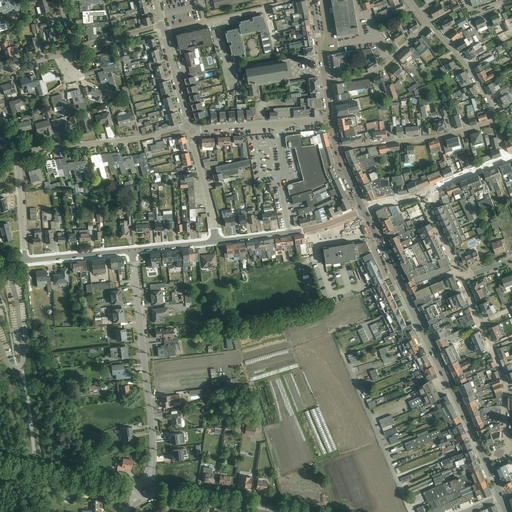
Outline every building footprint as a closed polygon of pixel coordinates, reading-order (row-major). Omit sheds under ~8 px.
[(20,10),(19,8),(21,6),(19,2),(16,4),(15,0),(13,1),(11,0),(0,0),(2,3),(6,1),(7,4),(0,7),(0,12),(2,12),(4,15),(14,9),(16,12),(20,10)] [(38,14),(42,13),(50,11),(46,0),(42,0),(38,1),(40,7),(37,8),(38,14)] [(80,0),(77,0),(79,0),(80,12),(87,11),(86,4),(90,4),(99,4),(99,2),(102,2),(101,0),(80,0)] [(135,9),(146,6),(144,0),(138,0),(133,2),(135,9)] [(248,0),(212,0),(215,8),(248,0)] [(305,0),(288,4),(278,6),(278,8),(285,7),(292,6),(293,8),(306,5),(305,0)] [(334,15),(334,16),(335,17),(334,17),(335,20),(338,36),(356,33),(358,32),(352,0),(332,0),(335,15),(334,15)] [(386,4),(382,5),(383,7),(387,6),(388,9),(399,4),(399,3),(397,0),(396,0),(390,3),(390,2),(386,4)] [(371,8),(370,5),(369,2),(363,4),(365,10),(371,8)] [(402,2),(399,3),(399,4),(388,9),(379,13),(382,20),(394,14),(405,9),(402,2)] [(445,12),(441,4),(430,10),(434,18),(445,12)] [(306,5),(293,8),(285,10),(287,17),(290,16),(307,12),(306,5)] [(142,14),(143,14),(148,13),(146,6),(135,9),(131,10),(125,11),(126,15),(132,13),(132,14),(141,11),(142,14)] [(87,11),(80,12),(83,12),(83,23),(86,23),(90,23),(90,16),(106,15),(105,10),(90,11),(87,11)] [(309,19),(307,12),(290,16),(287,17),(285,17),(286,21),(282,22),(281,20),(275,21),(277,27),(282,25),(294,22),(301,21),(308,19),(309,19)] [(497,22),(501,21),(498,14),(491,17),(493,21),(495,26),(499,25),(498,24),(497,22)] [(241,35),(247,34),(260,31),(261,35),(263,35),(262,32),(266,31),(266,29),(263,29),(262,28),(265,27),(264,22),(263,17),(261,17),(261,15),(252,17),(253,21),(249,22),(249,19),(240,21),(240,24),(239,24),(239,28),(241,34),(241,35)] [(400,19),(403,24),(407,31),(410,29),(412,32),(420,27),(416,21),(413,23),(411,21),(410,20),(407,22),(407,23),(407,24),(404,20),(406,19),(405,18),(407,17),(407,16),(404,18),(404,17),(401,19),(400,19)] [(445,20),(441,23),(444,29),(449,27),(453,25),(456,23),(452,16),(449,18),(445,20)] [(149,17),(144,18),(138,20),(139,24),(138,24),(139,27),(144,26),(151,24),(149,17)] [(465,17),(462,18),(456,21),(459,27),(465,24),(468,22),(465,17)] [(484,18),(475,22),(477,26),(478,29),(479,29),(480,32),(483,31),(482,27),(487,25),(486,23),(484,18)] [(282,25),(277,27),(278,31),(283,30),(288,28),(288,27),(292,26),(295,26),(295,28),(309,24),(308,19),(301,21),(294,22),(282,25)] [(400,26),(403,24),(400,19),(397,21),(394,22),(395,25),(400,32),(397,34),(393,36),(396,42),(405,37),(403,34),(405,33),(400,26)] [(90,23),(86,23),(86,35),(88,35),(88,41),(97,39),(97,34),(94,35),(93,27),(106,27),(106,28),(110,27),(109,26),(108,22),(103,22),(90,23)] [(291,29),(282,32),(283,35),(284,35),(289,33),(310,29),(309,24),(295,28),(291,29)] [(54,27),(49,28),(47,29),(49,37),(50,42),(51,41),(52,44),(55,43),(54,41),(58,40),(54,27)] [(179,50),(185,49),(194,46),(196,46),(211,43),(212,42),(209,27),(176,35),(179,50)] [(464,33),(466,37),(473,32),(476,30),(474,27),(465,32),(465,31),(463,28),(458,33),(456,31),(450,36),(454,40),(457,38),(457,39),(464,33)] [(241,35),(241,34),(239,28),(227,31),(227,33),(225,33),(227,42),(231,41),(231,45),(229,45),(231,54),(234,53),(234,55),(245,53),(241,35)] [(429,45),(431,44),(429,42),(431,41),(432,39),(430,37),(435,33),(430,28),(421,36),(425,41),(429,45)] [(305,36),(311,35),(310,29),(289,33),(290,39),(293,38),(293,39),(303,38),(303,35),(305,35),(305,36)] [(273,53),(269,35),(261,37),(265,55),(273,53)] [(27,46),(28,47),(29,52),(39,49),(38,44),(36,37),(29,39),(30,45),(27,46)] [(148,39),(143,40),(141,41),(142,45),(148,43),(149,47),(156,45),(155,38),(148,40),(148,39)] [(464,40),(460,42),(456,45),(459,51),(470,44),(467,38),(464,40)] [(294,42),(290,43),(285,44),(285,47),(279,48),(280,52),(291,50),(301,48),(301,47),(313,45),(312,39),(294,42)] [(418,39),(413,44),(415,46),(413,48),(416,51),(420,56),(421,56),(420,55),(420,56),(418,54),(423,50),(424,52),(429,48),(425,41),(424,41),(422,43),(418,39)] [(18,51),(17,46),(17,45),(11,47),(10,47),(8,47),(6,42),(1,44),(3,49),(4,49),(5,53),(6,58),(12,57),(11,53),(18,51)] [(469,49),(464,52),(467,56),(482,47),(480,45),(479,43),(471,47),(469,49)] [(498,51),(500,53),(504,51),(503,48),(504,47),(503,44),(496,48),(498,51)] [(184,53),(185,60),(196,58),(194,51),(195,51),(194,46),(185,49),(186,53),(184,53)] [(297,53),(295,53),(296,57),(298,57),(304,56),(314,54),(313,46),(313,47),(304,48),(304,52),(302,52),(297,53)] [(399,60),(402,63),(403,64),(404,65),(408,62),(406,60),(410,55),(415,60),(417,58),(418,59),(421,57),(415,51),(413,53),(408,47),(398,57),(399,59),(399,60)] [(482,47),(467,56),(470,60),(474,58),(477,56),(476,54),(478,53),(479,53),(482,52),(484,51),(482,47)] [(158,49),(153,51),(150,51),(150,49),(143,51),(145,59),(149,58),(152,57),(159,55),(158,49)] [(371,49),(357,51),(358,56),(362,56),(364,59),(373,53),(371,49)] [(352,51),(336,54),(328,55),(330,68),(340,66),(339,62),(354,60),(352,51)] [(97,66),(102,65),(101,62),(109,60),(109,62),(113,61),(110,52),(93,56),(94,61),(95,61),(97,66)] [(161,61),(159,55),(152,57),(149,58),(150,61),(150,63),(146,64),(147,67),(151,66),(151,64),(154,63),(161,61)] [(196,58),(185,60),(187,67),(194,65),(195,69),(194,69),(195,72),(196,72),(200,72),(199,69),(201,68),(200,64),(199,64),(198,57),(196,58)] [(290,84),(298,83),(297,82),(305,81),(308,80),(308,79),(289,82),(289,80),(288,80),(288,77),(286,62),(285,62),(285,59),(280,60),(275,61),(275,59),(271,60),(271,61),(245,66),(246,69),(245,69),(246,72),(244,74),(242,76),(243,78),(245,80),(247,80),(248,84),(250,96),(256,95),(255,86),(265,84),(265,85),(269,84),(269,83),(282,81),(282,86),(285,85),(290,84)] [(366,65),(367,68),(369,72),(378,66),(376,60),(370,64),(370,63),(366,65)] [(453,61),(449,63),(446,64),(449,71),(449,70),(450,70),(450,71),(453,70),(452,69),(456,67),(453,61)] [(477,73),(481,70),(491,65),(489,62),(483,66),(482,64),(474,68),(477,73)] [(110,85),(114,84),(115,84),(112,72),(115,71),(115,74),(121,72),(118,63),(106,67),(107,70),(98,73),(101,84),(109,82),(110,85)] [(392,70),(395,74),(400,80),(400,79),(402,81),(404,79),(400,74),(403,71),(398,64),(392,70)] [(480,78),(487,75),(486,73),(492,70),(490,67),(488,68),(478,74),(480,78)] [(43,80),(39,81),(41,85),(41,88),(42,89),(43,95),(43,96),(48,93),(47,92),(48,92),(45,82),(51,80),(56,79),(55,78),(59,77),(58,72),(54,73),(54,72),(53,70),(48,71),(48,73),(45,74),(45,73),(41,74),(43,80)] [(464,76),(468,75),(466,71),(458,75),(461,81),(459,82),(460,84),(466,81),(465,78),(464,76)] [(197,76),(196,72),(195,72),(189,73),(188,73),(188,74),(189,74),(190,77),(184,79),(185,85),(192,83),(198,81),(195,82),(194,77),(197,76)] [(488,77),(487,75),(480,78),(483,83),(494,76),(493,74),(488,77)] [(27,78),(21,80),(22,85),(23,87),(24,92),(32,90),(31,87),(36,85),(37,89),(41,88),(41,85),(39,81),(39,80),(35,81),(35,80),(34,75),(27,77),(27,78)] [(374,77),(376,84),(381,82),(382,87),(384,92),(388,91),(386,86),(383,78),(382,78),(381,75),(374,77)] [(472,83),(468,75),(464,76),(465,78),(466,81),(460,84),(462,88),(464,87),(465,87),(472,83)] [(301,97),(302,98),(320,96),(318,77),(308,78),(308,79),(308,80),(309,84),(307,84),(308,88),(310,88),(311,96),(309,97),(308,94),(301,95),(301,92),(290,94),(290,95),(288,96),(288,98),(301,97)] [(334,94),(339,93),(349,91),(372,87),(370,79),(333,85),(334,94)] [(402,85),(398,80),(394,84),(396,91),(402,85)] [(5,96),(10,94),(16,93),(13,81),(9,82),(10,83),(1,86),(2,90),(3,89),(5,96)] [(199,84),(198,81),(192,83),(193,86),(186,88),(188,93),(194,92),(201,90),(198,90),(196,85),(199,84)] [(489,95),(494,92),(497,91),(494,87),(499,85),(496,81),(485,87),(489,95)] [(398,97),(395,88),(393,84),(386,86),(391,100),(398,97)] [(504,86),(499,89),(501,93),(511,88),(508,84),(504,86)] [(467,87),(462,89),(461,90),(463,94),(467,91),(470,97),(477,93),(474,86),(468,89),(467,87)] [(86,87),(83,88),(84,93),(85,95),(90,94),(89,96),(95,99),(100,101),(103,94),(105,95),(106,92),(101,89),(100,91),(93,88),(91,91),(90,90),(90,91),(88,91),(86,87)] [(74,104),(78,103),(79,109),(82,109),(83,111),(88,109),(87,103),(84,103),(81,94),(79,95),(79,93),(78,89),(70,92),(74,104)] [(190,102),(196,100),(203,99),(203,98),(200,99),(199,96),(202,95),(201,93),(201,90),(194,92),(195,95),(189,96),(190,102)] [(339,94),(334,95),(335,101),(340,100),(346,99),(350,98),(349,95),(349,92),(339,94)] [(51,97),(52,102),(54,108),(64,105),(61,94),(51,97)] [(498,96),(494,98),(497,103),(499,102),(501,105),(504,109),(510,105),(508,101),(511,99),(509,94),(505,96),(502,98),(500,95),(498,96)] [(322,108),(320,97),(320,96),(302,98),(300,99),(301,107),(290,107),(291,117),(291,118),(301,117),(303,117),(310,116),(310,117),(318,116),(318,108),(322,108)] [(14,100),(9,102),(13,115),(18,114),(22,112),(26,111),(24,104),(22,98),(14,100)] [(204,102),(203,99),(196,100),(197,103),(191,105),(192,111),(199,109),(205,107),(202,108),(201,103),(204,102)] [(351,103),(336,106),(338,116),(342,115),(350,114),(356,112),(356,109),(359,109),(357,102),(351,103)] [(473,104),(467,106),(468,109),(467,110),(468,113),(467,113),(469,121),(470,125),(471,126),(477,124),(476,119),(475,116),(474,116),(473,112),(475,111),(473,104)] [(206,110),(205,107),(199,109),(200,112),(193,114),(195,119),(205,117),(203,111),(206,110)] [(246,110),(246,107),(242,108),(243,111),(237,111),(237,115),(238,121),(244,121),(243,114),(246,114),(246,110)] [(246,110),(246,114),(247,121),(253,120),(252,114),(255,113),(255,114),(255,109),(255,107),(249,107),(249,110),(246,110)] [(291,117),(290,107),(273,108),(274,112),(269,113),(270,119),(277,119),(277,118),(291,117)] [(237,111),(237,108),(231,108),(232,111),(228,111),(228,112),(228,115),(229,122),(235,121),(234,115),(237,115),(237,111)] [(219,112),(219,109),(216,109),(216,112),(210,113),(211,118),(211,123),(217,123),(216,116),(219,116),(220,116),(219,112)] [(228,112),(228,111),(228,109),(225,109),(225,112),(219,112),(220,116),(219,116),(220,122),(226,122),(225,115),(228,115),(228,112)] [(117,116),(118,121),(119,126),(127,124),(127,125),(131,124),(130,121),(134,120),(131,111),(128,112),(128,113),(117,116)] [(478,113),(479,118),(480,123),(488,121),(488,119),(486,114),(485,111),(481,113),(478,113)] [(95,115),(96,120),(98,124),(105,122),(106,127),(112,125),(109,112),(95,115)] [(455,113),(450,115),(451,117),(453,124),(455,128),(461,126),(460,122),(458,115),(456,116),(456,114),(455,113)] [(77,120),(79,124),(80,129),(81,129),(83,134),(85,133),(86,133),(86,134),(89,133),(90,132),(89,132),(91,131),(90,127),(89,128),(88,126),(90,125),(87,117),(77,120)] [(346,123),(349,123),(348,119),(348,117),(343,118),(338,119),(339,126),(344,125),(346,123)] [(176,118),(169,120),(169,123),(166,124),(162,125),(162,126),(158,127),(158,125),(155,126),(156,131),(168,128),(167,127),(178,124),(176,118)] [(444,119),(444,120),(439,122),(438,120),(437,119),(435,120),(434,121),(435,123),(434,123),(436,128),(435,128),(436,131),(437,131),(437,132),(448,128),(444,119)] [(35,124),(37,128),(38,133),(46,131),(46,133),(47,132),(47,135),(52,134),(51,130),(52,130),(49,120),(35,124)] [(18,128),(17,128),(18,131),(19,131),(20,131),(21,135),(26,133),(25,130),(31,129),(30,124),(30,121),(22,122),(17,123),(18,128)] [(60,123),(63,131),(64,136),(71,134),(68,121),(60,123)] [(377,139),(382,138),(380,121),(375,122),(375,121),(369,123),(370,128),(378,127),(378,131),(376,131),(377,139)] [(340,131),(350,128),(349,123),(346,123),(344,125),(339,126),(340,131)] [(340,131),(342,139),(356,135),(358,135),(356,129),(360,128),(360,125),(358,126),(350,128),(340,131)] [(314,131),(301,132),(301,134),(303,146),(313,145),(319,144),(322,143),(323,148),(324,148),(324,147),(328,146),(330,146),(327,132),(325,132),(325,130),(316,131),(316,135),(314,135),(314,131)] [(476,132),(476,133),(471,134),(473,144),(482,142),(480,131),(476,132)] [(365,138),(364,133),(358,135),(356,135),(342,139),(344,144),(362,139),(365,138)] [(301,134),(286,136),(287,149),(296,148),(304,180),(300,181),(292,183),(292,184),(291,184),(290,184),(289,184),(289,185),(288,186),(288,187),(289,188),(289,189),(289,190),(291,196),(304,192),(306,192),(311,190),(312,190),(313,189),(338,178),(338,177),(336,178),(332,169),(331,165),(333,165),(328,146),(324,147),(324,148),(323,148),(320,149),(318,144),(319,144),(313,145),(303,146),(301,134)] [(242,157),(247,157),(246,150),(246,147),(246,142),(243,142),(242,136),(234,137),(234,143),(239,142),(240,146),(241,146),(242,157)] [(169,140),(170,146),(186,143),(185,137),(169,140)] [(447,145),(444,146),(445,153),(453,151),(452,147),(460,145),(458,137),(454,138),(451,138),(451,139),(446,140),(447,145)] [(497,137),(492,138),(490,138),(492,146),(490,147),(491,151),(494,159),(502,155),(499,148),(500,147),(497,137)] [(435,140),(429,142),(430,147),(432,153),(442,150),(438,140),(435,141),(435,140)] [(157,149),(162,148),(166,147),(167,147),(166,144),(164,145),(163,141),(156,142),(157,149)] [(389,145),(391,152),(392,152),(395,152),(395,149),(400,149),(399,143),(389,145)] [(407,146),(408,155),(402,155),(403,162),(409,162),(409,158),(412,158),(412,154),(415,153),(414,145),(407,146)] [(376,146),(368,148),(369,153),(370,157),(376,156),(378,155),(376,146)] [(353,149),(346,151),(348,159),(358,156),(360,155),(359,151),(356,152),(356,149),(353,149)] [(125,169),(124,165),(122,157),(121,153),(116,154),(115,152),(111,154),(113,163),(113,162),(114,166),(119,164),(122,175),(126,174),(125,169)] [(137,155),(132,156),(134,164),(135,164),(139,163),(143,175),(147,174),(148,175),(151,175),(150,171),(149,168),(146,157),(145,152),(141,153),(141,155),(137,156),(137,155)] [(188,152),(183,154),(178,155),(179,161),(189,158),(188,152)] [(358,156),(348,159),(351,164),(364,160),(370,157),(369,153),(360,155),(358,156)] [(104,167),(109,165),(110,171),(111,174),(115,174),(114,170),(115,170),(114,166),(113,162),(113,163),(111,154),(106,155),(105,154),(100,155),(102,163),(103,163),(104,167)] [(467,154),(458,157),(459,158),(460,161),(463,170),(468,168),(468,169),(476,166),(474,161),(473,160),(470,161),(468,157),(467,155),(467,154)] [(108,180),(106,174),(104,167),(103,163),(102,163),(100,155),(96,156),(95,155),(90,156),(92,161),(93,165),(94,169),(99,167),(101,175),(103,181),(108,180)] [(134,164),(132,156),(127,157),(127,156),(122,157),(124,165),(125,169),(130,168),(132,174),(137,172),(135,164),(134,164)] [(364,160),(351,164),(353,169),(355,173),(362,170),(370,167),(376,166),(378,165),(377,160),(376,156),(370,157),(364,160)] [(189,158),(179,161),(175,162),(176,165),(181,164),(182,166),(191,164),(189,158)] [(60,159),(55,160),(57,168),(58,168),(62,167),(66,179),(71,178),(69,171),(68,171),(66,163),(65,159),(60,160),(60,159)] [(249,159),(221,165),(216,166),(217,173),(222,172),(250,165),(249,159)] [(45,161),(46,166),(47,169),(52,168),(55,178),(60,176),(58,168),(57,168),(55,160),(50,161),(50,160),(45,161)] [(81,161),(76,162),(79,171),(83,169),(84,172),(85,172),(87,181),(94,180),(92,172),(91,168),(89,168),(86,161),(82,162),(81,161)] [(454,175),(452,170),(451,167),(446,169),(445,166),(446,165),(444,161),(442,162),(440,163),(446,178),(454,175)] [(71,162),(66,163),(68,171),(69,171),(74,170),(77,183),(82,181),(79,171),(76,162),(71,163),(71,162)] [(511,175),(511,167),(510,163),(500,167),(505,178),(508,176),(511,175)] [(362,170),(355,173),(357,179),(367,175),(377,170),(376,166),(370,167),(362,170)] [(496,179),(501,177),(498,167),(489,171),(495,188),(498,195),(502,193),(496,179)] [(31,183),(43,179),(40,169),(28,172),(31,183)] [(218,174),(213,175),(215,181),(219,180),(220,180),(222,180),(226,179),(225,175),(228,175),(228,177),(229,176),(239,173),(238,169),(221,173),(218,174)] [(367,175),(357,179),(361,186),(368,183),(376,179),(380,179),(378,173),(377,170),(367,175)] [(424,170),(418,173),(424,187),(430,184),(424,170)] [(427,175),(429,179),(431,184),(443,179),(439,171),(431,174),(430,173),(428,174),(428,175),(427,175)] [(495,188),(489,171),(483,173),(487,182),(489,181),(490,183),(489,184),(490,186),(492,186),(493,189),(495,188)] [(424,187),(418,173),(416,174),(416,175),(413,177),(418,189),(424,187)] [(402,174),(392,176),(393,181),(397,181),(397,185),(398,189),(398,190),(399,195),(408,193),(406,188),(405,184),(404,180),(402,174)] [(474,191),(484,187),(483,183),(484,182),(481,174),(469,179),(474,191)] [(410,193),(418,189),(413,177),(413,175),(411,176),(412,178),(408,180),(409,183),(407,185),(410,193)] [(368,183),(361,186),(364,193),(373,189),(375,188),(381,187),(393,186),(392,182),(393,181),(392,176),(380,179),(376,179),(368,183)] [(313,189),(312,190),(316,197),(319,195),(334,188),(342,185),(338,178),(313,189)] [(463,190),(472,187),(469,179),(460,182),(463,190)] [(466,198),(463,190),(460,182),(447,187),(446,188),(452,203),(460,200),(465,199),(466,198)] [(319,195),(316,197),(318,202),(329,198),(332,196),(344,191),(342,185),(334,188),(319,195)] [(373,189),(364,193),(367,200),(395,196),(394,191),(393,186),(381,187),(375,188),(373,189)] [(304,192),(291,196),(292,204),(305,200),(308,207),(311,206),(313,205),(317,203),(318,202),(316,197),(312,190),(311,190),(306,192),(304,192)] [(304,208),(298,210),(300,215),(302,215),(306,213),(312,211),(314,211),(324,206),(333,202),(334,203),(341,199),(347,196),(344,191),(332,196),(329,198),(318,202),(317,203),(313,205),(311,206),(308,207),(304,208)] [(484,199),(484,200),(478,202),(481,209),(490,206),(490,207),(493,206),(489,195),(485,196),(485,199),(484,199)] [(334,203),(332,203),(333,206),(332,207),(334,209),(336,215),(352,207),(347,196),(341,199),(334,203)] [(0,212),(8,210),(5,197),(0,198),(0,212)] [(434,208),(439,221),(455,213),(450,203),(446,204),(434,208)] [(267,204),(269,220),(276,219),(274,212),(271,212),(271,209),(270,204),(267,204)] [(324,206),(314,211),(315,215),(318,223),(328,221),(326,216),(324,207),(324,206)] [(381,222),(400,213),(396,206),(385,207),(380,210),(377,211),(377,212),(378,215),(381,222)] [(336,215),(334,209),(332,207),(329,208),(328,207),(326,208),(330,217),(336,215)] [(161,230),(161,225),(161,222),(159,223),(158,220),(157,220),(156,208),(153,208),(154,220),(155,225),(155,230),(161,230)] [(196,218),(195,209),(189,209),(190,217),(190,223),(192,223),(193,225),(193,230),(199,230),(199,226),(200,226),(200,222),(199,222),(199,218),(196,218)] [(229,209),(227,210),(231,226),(235,225),(235,223),(238,222),(237,217),(237,216),(234,216),(234,217),(233,217),(231,209),(229,209)] [(245,219),(249,219),(247,209),(241,210),(242,215),(238,215),(240,225),(246,224),(245,219)] [(225,214),(222,214),(223,219),(226,218),(224,219),(225,227),(231,226),(227,210),(224,210),(225,214)] [(312,211),(306,213),(309,225),(318,223),(315,215),(313,215),(312,211)] [(297,216),(293,217),(295,226),(301,225),(302,227),(309,225),(306,213),(302,215),(303,218),(298,219),(297,216)] [(384,233),(386,232),(402,225),(404,224),(404,223),(404,221),(405,221),(401,213),(400,213),(381,222),(382,224),(380,225),(384,233)] [(446,235),(462,228),(455,213),(439,221),(446,235)] [(172,214),(163,214),(163,220),(164,223),(165,223),(165,225),(167,225),(167,229),(172,229),(172,228),(176,228),(176,221),(173,221),(172,214)] [(131,226),(131,223),(130,215),(126,215),(127,220),(120,221),(120,226),(122,225),(122,229),(121,229),(122,232),(120,232),(120,238),(130,237),(129,231),(128,231),(128,226),(131,226)] [(492,223),(491,223),(493,229),(500,227),(496,218),(490,220),(492,223)] [(407,229),(408,231),(414,228),(413,226),(413,225),(411,220),(406,222),(404,223),(404,224),(407,229)] [(94,234),(93,229),(93,221),(90,221),(90,224),(89,224),(89,226),(88,226),(88,230),(79,230),(79,234),(80,241),(89,240),(88,237),(90,237),(90,234),(94,234)] [(0,225),(0,227),(2,237),(4,242),(12,239),(8,223),(0,225)] [(421,234),(432,229),(430,224),(418,229),(419,233),(420,233),(421,234)] [(390,239),(405,232),(402,225),(386,232),(390,239)] [(479,235),(485,232),(483,226),(476,229),(479,235)] [(446,235),(449,241),(465,234),(462,228),(446,235)] [(420,235),(423,240),(435,234),(432,229),(421,234),(420,235)] [(41,244),(40,239),(40,234),(42,234),(41,230),(39,230),(34,230),(35,235),(36,235),(37,239),(33,239),(34,245),(41,244)] [(45,233),(46,239),(46,244),(54,243),(53,233),(52,233),(52,230),(45,231),(45,233)] [(68,234),(69,237),(69,242),(76,241),(75,237),(78,237),(78,230),(75,230),(75,234),(68,234)] [(390,239),(393,246),(409,238),(411,238),(409,234),(408,231),(407,231),(405,232),(390,239)] [(65,236),(64,232),(57,233),(58,243),(65,242),(65,240),(67,240),(66,236),(65,236)] [(433,262),(446,257),(435,234),(423,240),(427,249),(433,262)] [(452,247),(467,240),(465,234),(449,241),(452,247)] [(300,244),(305,244),(304,240),(303,235),(294,236),(295,241),(298,259),(302,259),(301,252),(300,244)] [(292,245),(293,245),(293,241),(295,241),(294,236),(285,237),(288,250),(289,257),(289,258),(292,257),(292,256),(291,249),(292,247),(292,245)] [(396,253),(410,246),(409,242),(411,242),(409,238),(393,246),(396,253)] [(396,253),(400,261),(427,249),(423,240),(410,246),(396,253)] [(495,254),(505,251),(501,240),(492,243),(495,254)] [(262,259),(259,241),(253,242),(255,256),(259,255),(259,259),(262,259)] [(256,260),(255,256),(253,242),(244,243),(246,252),(250,251),(250,256),(251,256),(252,261),(256,260)] [(357,260),(371,253),(366,242),(349,245),(353,261),(357,260)] [(246,252),(244,243),(238,244),(240,260),(247,259),(246,252)] [(234,258),(232,244),(226,245),(226,250),(224,250),(225,258),(234,258)] [(351,263),(353,261),(349,245),(349,244),(336,246),(338,262),(345,262),(345,263),(351,263)] [(338,262),(336,246),(323,248),(325,266),(331,265),(331,264),(338,262)] [(190,266),(188,249),(182,250),(182,259),(183,267),(190,266)] [(406,273),(433,262),(427,249),(400,261),(406,273)] [(469,264),(480,259),(476,251),(461,257),(464,264),(468,262),(469,264)] [(156,262),(161,262),(160,253),(154,253),(154,254),(150,254),(150,255),(149,256),(150,258),(151,258),(151,259),(149,259),(150,266),(156,265),(156,262)] [(357,260),(363,274),(378,266),(371,253),(357,260)] [(213,267),(216,267),(215,254),(201,256),(203,269),(209,268),(210,269),(213,269),(213,267)] [(413,278),(449,265),(451,264),(447,256),(446,257),(433,262),(406,273),(402,275),(401,275),(405,283),(413,280),(413,278)] [(102,272),(106,272),(104,259),(92,260),(92,262),(93,273),(97,273),(97,275),(102,274),(102,272)] [(81,278),(87,277),(86,261),(79,262),(80,272),(81,278)] [(405,283),(408,289),(428,280),(428,279),(451,270),(449,265),(413,278),(413,280),(405,283)] [(368,285),(383,277),(378,266),(363,274),(368,285)] [(56,286),(69,284),(67,268),(61,269),(62,274),(54,275),(55,284),(56,286)] [(48,293),(52,292),(50,277),(47,277),(46,270),(41,271),(41,272),(36,272),(37,280),(37,284),(47,283),(48,293)] [(484,279),(486,283),(487,286),(498,281),(495,273),(484,278),(484,279)] [(452,285),(457,283),(454,276),(441,281),(444,289),(452,285)] [(511,289),(511,278),(511,276),(502,279),(504,284),(500,285),(500,287),(501,287),(504,292),(506,291),(507,292),(511,289)] [(470,285),(473,292),(481,289),(480,286),(486,283),(484,279),(470,285)] [(411,294),(432,285),(431,282),(429,283),(428,280),(408,289),(411,294)] [(371,288),(374,295),(388,288),(385,281),(371,288)] [(422,298),(438,291),(444,289),(441,281),(432,285),(411,294),(414,301),(422,297),(422,298)] [(150,289),(151,298),(164,296),(165,296),(164,287),(150,289)] [(487,296),(487,294),(486,292),(487,290),(485,287),(481,289),(473,292),(477,300),(485,296),(485,297),(486,296),(487,296)] [(377,301),(391,295),(388,288),(374,295),(377,301)] [(417,308),(418,307),(427,302),(427,301),(432,299),(439,296),(438,291),(422,298),(422,297),(414,301),(417,308)] [(504,292),(503,291),(498,293),(503,304),(508,302),(504,292)] [(462,305),(466,303),(461,293),(446,299),(451,309),(455,308),(462,305)] [(175,295),(172,296),(173,301),(165,302),(165,305),(176,304),(175,295)] [(377,301),(380,308),(394,301),(391,295),(377,301)] [(423,310),(437,303),(441,301),(440,299),(433,302),(432,299),(427,301),(427,302),(418,307),(420,311),(423,310)] [(383,315),(398,308),(394,301),(380,308),(383,315)] [(485,317),(496,312),(493,305),(490,306),(488,301),(479,305),(485,317)] [(428,320),(442,313),(437,303),(423,310),(428,320)] [(170,316),(169,308),(153,310),(154,322),(155,322),(164,321),(164,319),(169,319),(169,316),(170,316)] [(383,315),(387,324),(402,317),(398,308),(383,315)] [(428,320),(431,325),(445,318),(443,313),(442,313),(428,320)] [(463,328),(475,323),(470,313),(459,319),(463,328)] [(433,332),(450,323),(457,320),(454,316),(451,318),(450,317),(448,318),(448,317),(445,318),(431,325),(429,326),(432,332),(433,332)] [(391,334),(407,326),(402,317),(387,324),(391,334)] [(376,339),(382,337),(375,323),(370,326),(376,339)] [(433,332),(437,340),(454,332),(450,323),(433,332)] [(405,333),(414,329),(412,324),(407,326),(391,334),(391,335),(385,338),(386,342),(393,340),(399,338),(406,335),(405,333)] [(500,337),(502,336),(497,325),(489,329),(495,343),(501,340),(500,337)] [(164,342),(178,340),(178,337),(174,337),(174,328),(163,329),(155,330),(156,338),(164,337),(164,342)] [(369,341),(363,328),(358,330),(364,344),(369,341)] [(442,350),(463,339),(462,336),(463,334),(465,332),(463,328),(454,332),(437,340),(442,350)] [(116,341),(126,340),(125,329),(115,331),(116,341)] [(399,338),(400,341),(417,334),(414,329),(405,333),(406,335),(399,338)] [(399,346),(418,337),(417,334),(400,341),(397,342),(399,346)] [(445,356),(454,352),(467,346),(465,342),(471,340),(469,336),(463,339),(442,350),(445,356)] [(402,352),(417,345),(421,343),(418,337),(399,346),(402,352)] [(159,357),(176,355),(175,350),(176,350),(176,345),(179,344),(178,340),(164,342),(165,347),(158,348),(159,357)] [(405,358),(408,356),(420,351),(417,345),(402,352),(405,358)] [(117,358),(128,357),(126,346),(110,348),(111,353),(107,354),(108,358),(111,357),(111,358),(117,357),(117,358)] [(389,346),(379,349),(381,355),(388,352),(387,351),(390,350),(389,346)] [(500,359),(506,357),(509,356),(508,352),(505,353),(504,350),(507,350),(506,347),(497,350),(500,359)] [(414,360),(426,354),(424,349),(420,351),(408,356),(410,362),(414,360)] [(449,365),(458,361),(454,352),(445,356),(449,365)] [(414,360),(417,366),(429,360),(426,354),(414,360)] [(350,360),(351,365),(361,361),(359,357),(350,360)] [(500,359),(503,367),(511,363),(511,360),(508,362),(506,357),(500,359)] [(426,370),(432,366),(429,360),(417,366),(419,369),(420,368),(421,370),(412,374),(413,377),(422,372),(426,371),(426,370)] [(449,365),(452,371),(470,363),(469,361),(460,365),(458,361),(449,365)] [(454,377),(463,373),(462,369),(463,368),(464,370),(471,367),(470,363),(452,371),(454,377)] [(511,363),(503,367),(505,372),(511,369),(511,363)] [(116,379),(130,377),(129,368),(124,368),(123,364),(111,365),(112,375),(116,375),(116,379)] [(410,386),(419,381),(426,377),(427,376),(426,376),(432,373),(432,374),(436,373),(432,366),(426,370),(426,371),(422,372),(423,375),(417,377),(417,379),(412,381),(408,383),(410,386)] [(487,375),(497,371),(496,366),(490,368),(491,370),(486,371),(487,375)] [(370,371),(372,378),(378,376),(379,375),(376,370),(370,371)] [(454,377),(456,381),(466,378),(465,376),(472,373),(471,370),(463,373),(454,377)] [(494,380),(500,378),(497,371),(487,375),(489,378),(493,376),(494,380)] [(430,380),(437,376),(436,373),(432,374),(432,373),(426,376),(427,376),(426,377),(419,381),(421,384),(418,385),(419,387),(430,380)] [(458,385),(481,377),(484,376),(483,373),(478,375),(477,375),(466,379),(466,378),(456,381),(458,385)] [(422,395),(422,396),(436,389),(431,380),(438,377),(437,376),(430,380),(419,387),(419,389),(417,390),(417,392),(418,395),(420,396),(422,395)] [(458,385),(461,392),(483,383),(481,377),(458,385)] [(493,387),(501,384),(500,379),(484,386),(485,388),(493,386),(493,387)] [(464,398),(481,391),(481,390),(485,388),(484,386),(483,383),(461,392),(464,398)] [(495,393),(502,390),(501,384),(493,387),(488,389),(489,391),(494,389),(495,393)] [(128,395),(132,394),(132,390),(129,390),(129,385),(117,387),(118,396),(122,395),(122,397),(128,397),(128,395)] [(362,390),(364,395),(370,393),(368,387),(362,390)] [(427,405),(447,395),(441,398),(441,397),(440,398),(436,389),(422,396),(409,402),(413,411),(427,405)] [(466,403),(481,398),(481,396),(490,393),(489,391),(488,389),(481,391),(464,398),(466,403)] [(180,401),(179,395),(162,397),(164,408),(169,407),(168,402),(173,401),(173,402),(180,401)] [(427,405),(437,405),(448,399),(447,395),(427,405)] [(466,403),(468,406),(482,401),(481,398),(466,403)] [(370,409),(377,406),(376,403),(379,401),(378,399),(373,401),(367,403),(370,409)] [(439,409),(450,403),(448,399),(437,405),(439,409)] [(469,410),(478,407),(484,404),(483,403),(485,402),(484,400),(482,401),(468,406),(469,410)] [(434,421),(443,416),(454,410),(450,403),(439,409),(430,413),(431,415),(434,414),(436,417),(433,419),(434,421)] [(469,410),(471,414),(489,407),(492,407),(491,403),(488,404),(479,408),(478,407),(469,410)] [(494,409),(501,410),(501,406),(492,407),(489,407),(471,414),(473,418),(494,409)] [(318,407),(309,410),(315,424),(323,421),(323,420),(322,420),(318,407)] [(473,418),(475,425),(497,416),(501,416),(501,410),(494,409),(473,418)] [(446,423),(457,416),(454,410),(443,416),(446,423)] [(183,420),(182,413),(177,414),(177,411),(171,411),(171,415),(167,415),(167,419),(171,419),(172,428),(185,427),(184,421),(183,420)] [(305,413),(312,430),(314,429),(307,412),(305,413)] [(379,420),(381,424),(393,419),(392,415),(379,420)] [(446,423),(449,429),(461,424),(457,416),(446,423)] [(478,431),(500,420),(501,416),(497,416),(475,425),(478,431)] [(393,419),(381,424),(382,428),(395,424),(393,419)] [(487,431),(500,424),(500,420),(478,431),(479,435),(487,432),(487,431)] [(256,427),(246,426),(245,435),(255,436),(255,434),(257,434),(258,432),(261,432),(259,421),(256,422),(257,428),(256,428),(256,427)] [(446,436),(464,429),(461,424),(449,429),(441,433),(439,429),(428,434),(419,438),(405,443),(407,450),(433,441),(432,438),(438,436),(439,438),(446,436)] [(479,435),(482,440),(493,436),(492,434),(500,429),(500,424),(487,431),(487,432),(479,435)] [(238,425),(234,425),(234,427),(236,427),(235,433),(240,434),(241,434),(242,425),(238,425)] [(128,444),(134,444),(133,439),(132,432),(133,432),(132,427),(122,428),(124,445),(128,444)] [(398,432),(396,428),(384,432),(386,436),(398,432)] [(446,436),(447,437),(448,439),(452,437),(453,438),(466,433),(464,429),(446,436)] [(485,446),(500,440),(500,429),(492,434),(493,436),(482,440),(483,445),(485,446)] [(314,431),(312,432),(322,455),(326,454),(318,434),(316,435),(314,431)] [(184,443),(183,432),(169,434),(170,444),(184,443)] [(322,438),(327,453),(336,450),(331,439),(328,440),(326,436),(329,435),(328,433),(322,435),(323,438),(322,438)] [(458,440),(468,437),(466,433),(453,438),(452,437),(448,439),(447,437),(443,438),(443,439),(438,441),(437,444),(439,444),(440,447),(449,444),(455,442),(458,440)] [(399,440),(397,435),(389,438),(391,444),(399,440)] [(463,449),(464,453),(473,449),(468,437),(458,440),(458,441),(455,442),(449,444),(450,444),(447,446),(448,448),(442,450),(443,453),(453,449),(453,448),(457,447),(458,451),(463,449)] [(184,448),(173,448),(173,459),(184,459),(184,448)] [(447,465),(475,454),(473,449),(464,453),(442,461),(444,466),(447,465)] [(447,465),(449,469),(477,459),(475,454),(447,465)] [(125,468),(131,469),(131,467),(132,466),(133,464),(132,463),(132,461),(123,459),(119,459),(117,470),(124,471),(125,468)] [(453,474),(479,464),(477,459),(449,469),(432,476),(434,481),(444,478),(453,474)] [(499,474),(511,467),(511,461),(496,468),(499,474)] [(455,476),(456,479),(481,469),(479,464),(453,474),(454,477),(455,476)] [(209,483),(212,483),(214,474),(214,473),(212,473),(212,468),(203,467),(202,481),(209,482),(209,483)] [(501,479),(511,473),(511,467),(499,474),(501,479)] [(471,485),(485,480),(481,469),(456,479),(443,484),(436,487),(424,492),(428,503),(434,501),(466,488),(464,482),(467,481),(468,482),(470,482),(471,485)] [(222,485),(229,486),(229,482),(230,482),(231,476),(227,476),(227,474),(218,472),(217,477),(220,478),(219,483),(222,484),(222,485)] [(511,473),(501,479),(504,485),(511,481),(511,473)] [(250,489),(252,477),(241,476),(241,480),(240,480),(239,483),(240,483),(240,486),(241,487),(250,489)] [(259,490),(266,491),(267,481),(263,481),(263,478),(258,478),(257,488),(260,489),(259,490)] [(434,481),(436,487),(443,484),(442,482),(445,480),(444,478),(434,481)] [(460,494),(462,497),(488,486),(485,480),(471,485),(466,488),(434,501),(437,508),(449,503),(449,501),(457,498),(457,497),(460,496),(459,495),(460,494)] [(479,499),(490,495),(491,493),(488,486),(462,497),(450,502),(452,507),(472,499),(472,498),(477,495),(479,499)] [(98,511),(99,500),(92,500),(92,510),(82,510),(81,511),(98,511)] [(452,507),(450,502),(449,503),(437,508),(427,511),(442,511),(452,508),(452,507)]
